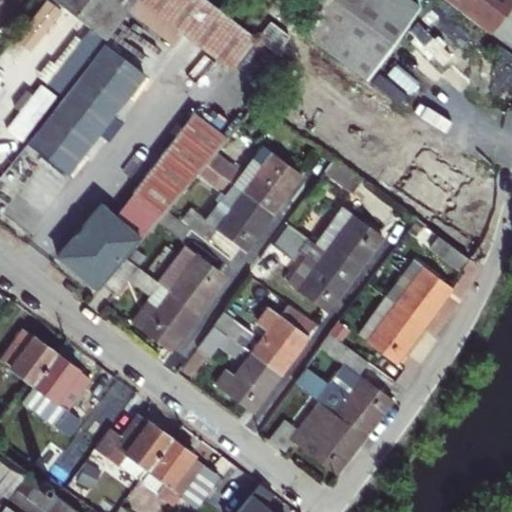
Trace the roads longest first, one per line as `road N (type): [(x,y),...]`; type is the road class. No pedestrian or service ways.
road 1 (residential): [(0,262),(331,510)]
road 2 (residential): [(331,510),(449,348),(511,214)]
road 3 (unknown): [(24,280),(183,67)]
